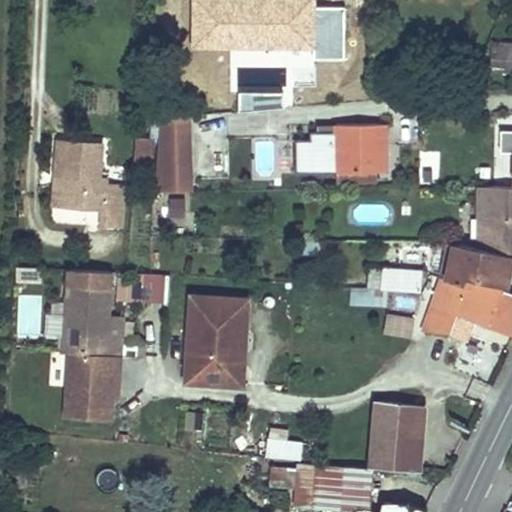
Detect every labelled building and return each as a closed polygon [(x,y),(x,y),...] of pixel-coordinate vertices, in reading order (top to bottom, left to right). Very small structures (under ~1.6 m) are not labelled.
[(511,41),(494,41),(492,71),(511,71),(511,41)] [(156,115),(156,189),(191,189),(191,114),(156,115)] [(311,135),(313,174),(390,170),(387,123),(336,126),(337,133),(311,135)] [(123,134),(122,161),(150,162),(151,135),(123,134)] [(111,180),(111,169),(81,168),(81,179),(111,180)] [(62,238),(98,240),(99,221),(105,221),(105,214),(138,216),(140,170),(111,169),(111,180),(81,179),(79,216),(63,215),(62,238)] [(511,187),(490,187),(480,187),(481,216),(481,240),(511,239),(511,187)] [(184,197),(166,196),(165,213),(183,214),(184,197)] [(511,239),(481,240),(481,248),(511,254),(511,239)] [(458,243),(449,278),(467,284),(468,276),(506,285),(511,258),(511,254),(481,248),(458,243)] [(380,266),(379,288),(390,289),(421,291),(424,269),(380,266)] [(118,274),(117,299),(167,301),(168,276),(118,274)] [(445,276),(427,330),(452,333),(459,313),(511,333),(511,290),(507,288),(508,286),(506,285),(468,276),(467,284),(449,278),(445,276)] [(122,355),(123,337),(109,336),(110,317),(112,287),(69,284),(65,351),(122,355)] [(349,304),(386,306),(387,290),(350,288),(349,304)] [(193,296),(188,379),(233,382),(236,337),(247,338),(250,300),(193,296)] [(412,337),(414,315),(385,312),(383,334),(412,337)] [(124,318),(110,317),(109,336),(123,337),(124,318)] [(236,337),(233,382),(244,383),(247,338),(236,337)] [(380,401),(374,466),(423,470),(428,406),(380,401)] [(285,436),(287,428),(268,424),(263,451),(300,458),(303,440),(285,436)] [(302,463),(298,506),(314,507),(319,464),(302,463)] [(319,464),(314,507),(355,511),(356,509),(368,508),(372,468),(319,464)] [(355,511),(354,511),(427,511),(429,508),(409,500),(386,500),(384,511),(368,508),(356,509),(355,511)]
